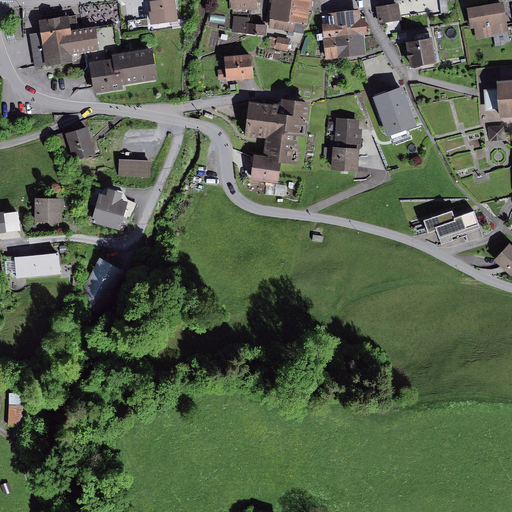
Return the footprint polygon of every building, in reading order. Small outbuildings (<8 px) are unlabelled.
[(174,0),(152,0),(154,10),(149,11),(151,23),(177,19),(174,0)] [(286,28),(290,0),(272,0),(269,26),(286,28)] [(290,0),(286,28),(305,31),(309,0),(290,0)] [(104,3),(105,15),(118,13),(116,1),(104,3)] [(87,4),(88,16),(100,15),(99,3),(87,4)] [(506,3),(470,8),(473,29),(477,29),(478,38),(510,34),(506,3)] [(399,4),(376,8),(378,25),(402,21),(399,4)] [(325,37),(362,33),(366,33),(364,16),(359,17),(358,10),(330,13),(331,23),(323,24),(325,37)] [(44,35),(31,36),(35,70),(85,63),(84,54),(102,51),(99,28),(79,31),(77,17),(42,22),(44,35)] [(256,19),(234,17),(232,32),(265,35),(266,27),(255,26),(256,19)] [(362,33),(325,37),(328,58),(365,53),(362,33)] [(291,42),(279,37),(275,48),(287,52),(291,42)] [(435,41),(411,43),(413,67),(437,65),(435,41)] [(115,61),(92,64),(96,91),(122,87),(121,83),(157,77),(152,48),(114,54),(115,61)] [(254,58),(228,59),(228,68),(219,69),(219,80),(255,78),(254,58)] [(511,80),(500,82),(500,89),(486,90),(488,111),(501,111),(501,116),(511,115),(511,80)] [(403,87),(373,99),(387,138),(417,126),(403,87)] [(287,156),(286,163),(299,165),(309,104),(290,101),(289,108),(255,103),(250,136),(268,139),(265,153),(287,156)] [(362,121),(336,118),(334,144),(360,147),(362,121)] [(89,129),(67,135),(73,160),(95,155),(89,129)] [(360,147),(334,144),(331,170),(357,173),(360,147)] [(287,156),(265,153),(257,151),(252,182),(282,187),(286,163),(287,156)] [(153,160),(121,156),(119,173),(151,177),(153,160)] [(112,197),(102,194),(92,225),(123,234),(132,203),(124,201),(126,193),(114,190),(112,197)] [(65,198),(37,196),(36,219),(64,220),(65,198)] [(478,224),(473,208),(455,214),(453,207),(421,218),(427,233),(438,229),(442,240),(454,236),(453,233),(478,224)] [(511,247),(510,245),(494,262),(511,277),(511,276),(511,247)] [(61,252),(15,256),(16,279),(63,275),(61,252)] [(127,270),(101,255),(77,296),(102,311),(127,270)] [(25,405),(10,404),(9,424),(23,425),(25,405)] [(8,484),(0,486),(3,496),(11,494),(8,484)]
